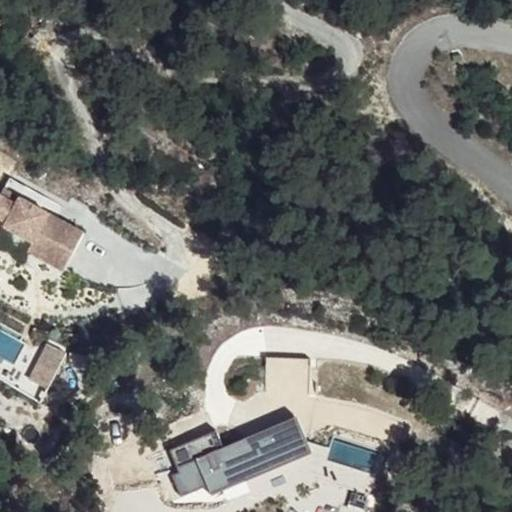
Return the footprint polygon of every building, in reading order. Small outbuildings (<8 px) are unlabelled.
[(5,195),(3,199),(20,208),(22,204),(5,195)] [(0,219),(1,219),(12,222),(9,226),(37,241),(32,250),(69,270),(87,236),(22,204),(20,208),(3,199),(0,201),(0,219)] [(28,378),(48,386),(65,346),(45,338),(28,378)] [(265,395),(309,396),(309,363),(265,363),(265,395)] [(307,461),(294,426),(277,433),(291,467),(307,461)] [(232,491),(291,467),(277,433),(224,454),(217,437),(170,456),(179,478),(172,481),(180,502),(218,487),(229,483),(232,491)] [(221,495),(232,491),(229,483),(218,487),(221,495)]
